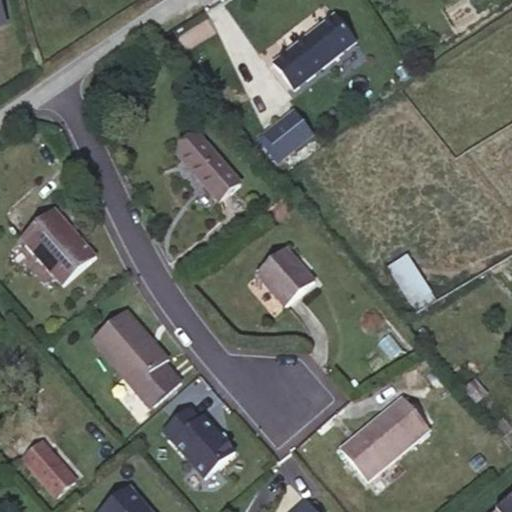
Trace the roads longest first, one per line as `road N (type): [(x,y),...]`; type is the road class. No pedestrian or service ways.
road 1 (residential): [(55,83),(132,245),(188,336),(279,402)]
road 2 (residential): [(55,83),(186,0)]
